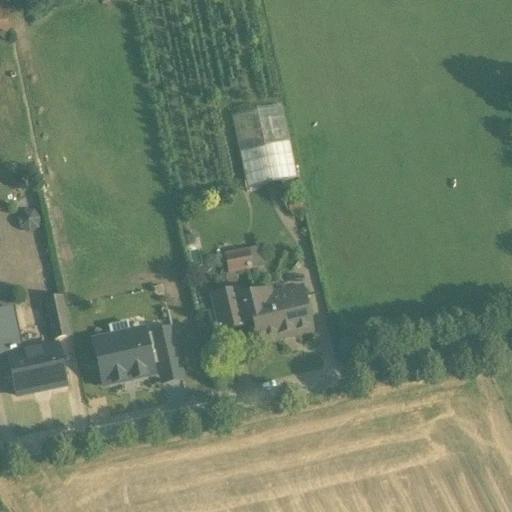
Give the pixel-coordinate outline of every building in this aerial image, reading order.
[(4,5),(0,5),(0,35),(9,34),(4,5)] [(282,108),(231,119),(246,191),(297,180),(282,108)] [(246,254),(226,258),(229,274),(249,270),(246,254)] [(236,293),(212,298),(220,333),(244,328),(244,325),(238,300),(236,293)] [(255,304),(249,305),(253,323),(258,344),(310,332),(301,293),(255,304)] [(253,296),(238,300),(244,325),(253,323),(249,305),(255,304),(253,296)] [(62,299),(46,302),(54,341),(69,337),(62,299)] [(130,335),(144,331),(146,331),(143,317),(127,321),(130,335)] [(9,321),(0,322),(0,361),(8,360),(8,359),(17,357),(15,346),(19,345),(18,338),(13,340),(9,321)] [(111,339),(93,343),(103,388),(154,376),(152,367),(145,337),(144,331),(130,335),(129,335),(126,325),(108,329),(111,339)] [(145,337),(152,367),(159,365),(163,387),(182,383),(178,361),(171,331),(145,337)] [(17,357),(8,359),(8,360),(17,398),(64,388),(56,349),(17,357)]
